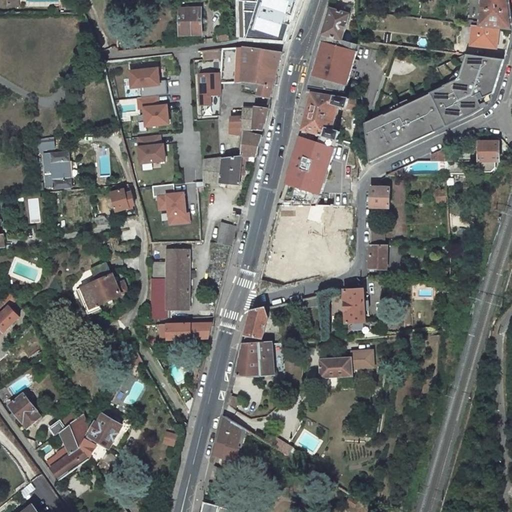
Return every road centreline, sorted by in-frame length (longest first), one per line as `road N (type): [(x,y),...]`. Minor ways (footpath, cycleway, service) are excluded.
road 1 (residential): [(234,306),(356,273),(362,188),(372,170),(504,111)]
road 2 (primary): [(234,306),(312,0)]
road 3 (residential): [(506,511),(499,347),(511,315)]
road 4 (primary): [(191,470),(234,306)]
road 5 (residential): [(73,511),(0,409)]
road 6 (track): [(22,242),(141,222)]
